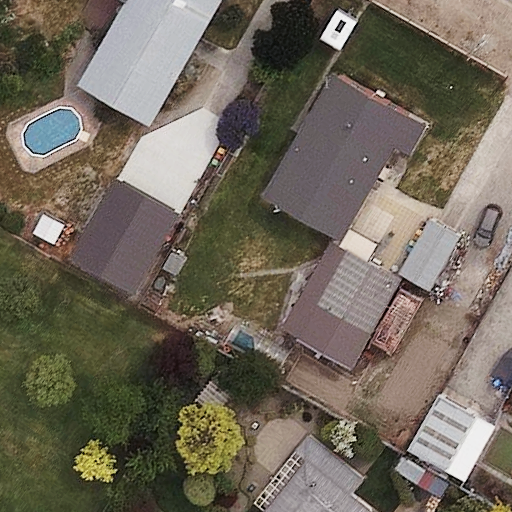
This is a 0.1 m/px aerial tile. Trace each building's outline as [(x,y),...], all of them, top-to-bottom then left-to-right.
[(130,0),(81,87),(152,126),(222,0),(130,0)] [(333,74),(265,200),(347,244),(398,151),(411,158),(429,126),(333,74)] [(229,153),(185,127),(143,199),(187,225),(229,153)] [(443,216),(408,271),(442,293),(477,237),(443,216)] [(412,279),(354,245),(320,303),(378,337),(412,279)] [(486,412),(447,392),(418,451),(457,470),(486,412)] [(374,511),(309,459),(266,511),(374,511)]
